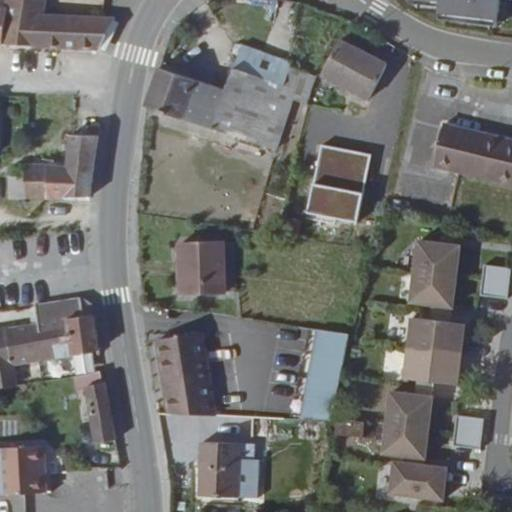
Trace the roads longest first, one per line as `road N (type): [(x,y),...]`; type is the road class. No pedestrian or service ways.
road 1 (secondary): [(151,511),(108,236),(137,54),(164,0)]
road 2 (residential): [(511,488),(504,488),(495,466),(503,330),(511,323)]
road 3 (residential): [(511,58),(418,37),(360,0)]
